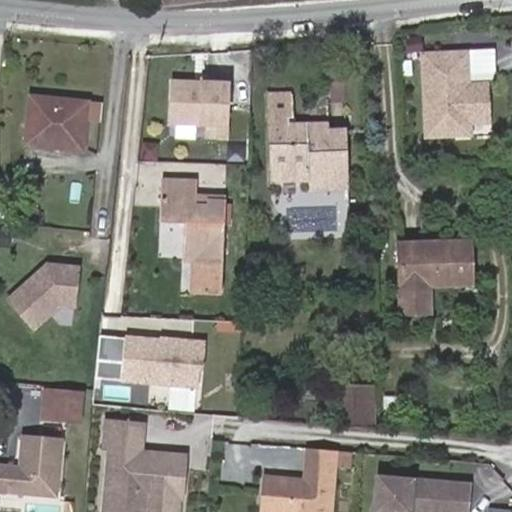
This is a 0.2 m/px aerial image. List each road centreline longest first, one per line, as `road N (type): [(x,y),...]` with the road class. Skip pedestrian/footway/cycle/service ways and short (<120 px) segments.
road 1 (residential): [(0,11),(157,27),(450,0)]
road 2 (residential): [(511,456),(264,433)]
